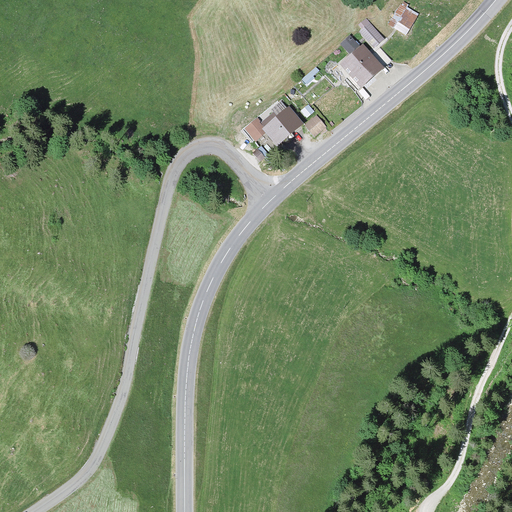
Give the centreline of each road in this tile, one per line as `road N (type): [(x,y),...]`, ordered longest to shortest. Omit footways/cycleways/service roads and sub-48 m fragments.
road 1 (residential): [(29,511),(93,461),(122,392),(172,167),(185,152),(217,147),(268,200)]
road 2 (secondary): [(268,200),(217,269),(197,317),(187,367),(184,511)]
road 3 (secondary): [(495,0),(268,200)]
road 4 (track): [(511,321),(477,394),(461,458),(425,511)]
